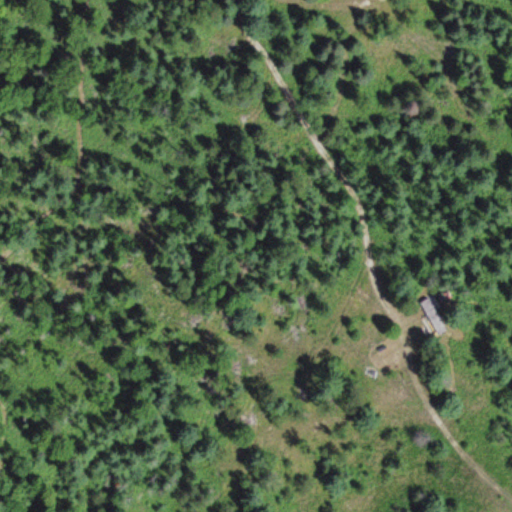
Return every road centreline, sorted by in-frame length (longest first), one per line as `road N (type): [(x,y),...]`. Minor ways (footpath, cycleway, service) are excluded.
road 1 (track): [(511,496),(496,490),(432,412),(372,269),(361,206),(278,76),(241,0)]
road 2 (track): [(318,136),(345,75),(363,0)]
